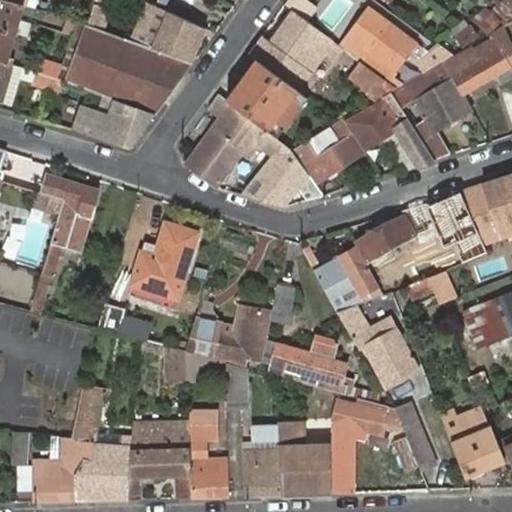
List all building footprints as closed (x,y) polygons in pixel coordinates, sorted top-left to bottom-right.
[(0,0),(0,60),(14,64),(16,58),(9,56),(15,34),(23,6),(3,0),(0,0)] [(3,0),(23,6),(33,9),(35,0),(3,0)] [(287,0),(285,4),(293,10),(307,21),(318,6),(308,0),(287,0)] [(482,25),(493,32),(511,15),(511,7),(502,1),(482,25)] [(135,42),(189,60),(205,27),(150,5),(135,42)] [(101,28),(108,11),(93,7),(88,24),(101,28)] [(424,47),(370,7),(341,45),(343,47),(349,52),(364,62),(389,81),(412,51),(418,56),(424,47)] [(262,35),(249,54),(262,63),(307,96),(343,47),(341,45),(307,21),(293,10),(271,41),(262,35)] [(470,21),(417,61),(424,72),(446,60),(489,35),(470,21)] [(105,95),(158,113),(194,63),(189,61),(135,42),(76,22),(58,79),(68,82),(105,95)] [(511,65),(511,63),(493,32),(489,35),(446,60),(464,93),(511,65)] [(15,34),(9,56),(16,58),(23,36),(15,34)] [(0,100),(2,101),(14,64),(0,60),(0,100)] [(464,93),(446,60),(424,72),(398,88),(391,91),(395,97),(395,98),(402,108),(417,100),(427,117),(413,124),(436,159),(448,155),(435,130),(472,108),(464,93)] [(262,63),(233,102),(278,138),(308,97),(307,96),(262,63)] [(382,101),(393,83),(359,63),(348,80),(382,101)] [(67,93),(71,83),(58,79),(38,72),(14,64),(2,101),(13,104),(20,77),(35,81),(67,93)] [(186,164),(216,186),(242,152),(248,157),(258,145),(274,156),(240,196),(285,212),(312,176),(298,156),(297,155),(292,149),(278,138),(233,102),(221,92),(210,107),(222,117),(186,164)] [(83,104),(75,130),(132,147),(158,113),(105,95),(100,110),(83,104)] [(397,132),(421,166),(437,161),(436,159),(413,124),(402,108),(395,98),(381,106),(376,105),(348,123),(366,151),(385,139),(397,132)] [(312,176),(316,182),(366,151),(348,123),(345,119),(341,121),(339,122),(342,128),(297,155),(298,156),(312,176)] [(397,132),(385,139),(405,171),(421,166),(397,132)] [(481,180),(459,187),(461,192),(482,239),(498,233),(496,228),(511,222),(511,175),(510,171),(493,176),(495,180),(482,184),(481,180)] [(52,240),(63,244),(81,248),(98,190),(48,174),(42,194),(63,200),(60,213),(52,240)] [(63,200),(42,194),(39,193),(35,206),(60,213),(63,200)] [(511,222),(496,228),(498,233),(511,228),(511,222)] [(178,298),(198,233),(167,223),(159,247),(157,256),(143,252),(133,285),(178,298)] [(52,240),(42,274),(53,277),(59,256),(63,244),(52,240)] [(146,242),(143,252),(157,256),(159,247),(146,242)] [(63,244),(59,256),(78,262),(81,248),(63,244)] [(358,248),(315,271),(339,311),(355,304),(360,302),(357,298),(353,299),(342,298),(341,296),(357,287),(365,301),(369,299),(382,293),(366,263),(358,248)] [(429,276),(440,301),(454,295),(444,270),(429,276)] [(276,284),(271,313),(270,318),(287,321),(293,288),(276,284)] [(511,292),(464,312),(479,349),(511,336),(511,292)] [(215,303),(201,299),(196,316),(221,322),(222,318),(214,310),(215,303)] [(360,302),(355,304),(370,327),(383,320),(369,299),(365,301),(360,302)] [(105,303),(98,328),(140,338),(142,339),(145,329),(120,323),(124,308),(105,303)] [(355,304),(339,311),(366,359),(369,357),(387,387),(419,369),(389,316),(383,320),(370,327),(355,304)] [(221,322),(196,316),(186,350),(207,356),(225,361),(243,366),(246,356),(262,359),(266,339),(270,318),(271,313),(240,306),(236,325),(221,322)] [(315,382),(314,385),(349,395),(352,386),(340,384),(346,364),(332,359),(338,341),(317,335),(310,353),(278,343),(272,363),(269,369),(315,382)] [(266,339),(262,359),(272,363),(278,343),(266,339)] [(186,350),(168,346),(168,381),(187,383),(186,350)] [(187,383),(212,381),(211,370),(208,370),(207,356),(186,350),(187,383)] [(225,361),(207,356),(208,370),(211,370),(226,369),(225,361)] [(243,366),(225,361),(226,369),(228,409),(250,409),(249,367),(243,366)] [(473,385),(487,380),(483,371),(473,375),(470,376),(473,385)] [(425,375),(396,384),(401,400),(430,392),(425,375)] [(83,384),(73,438),(76,441),(96,443),(97,434),(99,412),(103,388),(83,384)] [(349,395),(359,397),(376,402),(379,394),(352,386),(349,395)] [(370,430),(384,434),(386,428),(405,429),(396,407),(391,406),(376,402),(359,397),(356,405),(338,401),(333,421),(350,426),(347,438),(366,442),(370,430)] [(420,466),(421,470),(436,464),(410,401),(396,407),(405,429),(407,435),(420,466)] [(461,462),(467,478),(505,463),(481,405),(453,416),(449,406),(439,409),(454,445),(461,462)] [(215,410),(192,410),(193,424),(190,424),(191,451),(192,498),(230,497),(229,458),(207,459),(207,440),(219,440),(218,423),(215,423),(215,410)] [(134,435),(129,500),(142,499),(142,476),(175,476),(180,476),(179,451),(191,451),(189,419),(133,421),(134,423),(134,435)] [(304,424),(280,424),(280,425),(281,450),(282,483),(317,481),(317,494),(333,493),(333,445),(305,446),(304,424)] [(281,450),(280,425),(247,425),(248,446),(255,445),(255,450),(281,450)] [(511,431),(501,435),(504,445),(511,442),(511,431)] [(76,477),(77,501),(129,500),(134,435),(97,434),(96,443),(94,462),(84,460),(76,477)] [(15,436),(13,463),(29,463),(31,435),(15,436)] [(406,472),(420,466),(407,435),(394,440),(406,472)] [(33,468),(34,503),(77,501),(76,477),(84,460),(94,462),(96,443),(76,441),(73,438),(54,436),(51,456),(34,458),(33,468)] [(244,496),(282,495),(282,483),(281,450),(255,450),(255,445),(248,446),(243,445),(244,496)] [(175,476),(176,498),(192,498),(191,451),(179,451),(180,476),(175,476)] [(317,481),(282,483),(282,495),(317,494),(317,481)]
